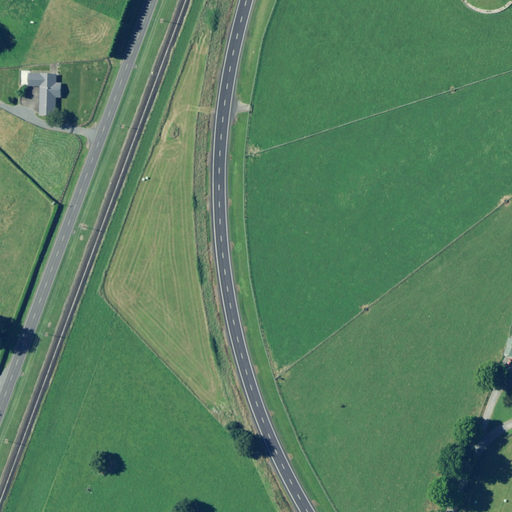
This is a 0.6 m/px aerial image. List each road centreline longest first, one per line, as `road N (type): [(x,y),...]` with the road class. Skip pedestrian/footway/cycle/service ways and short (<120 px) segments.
road 1 (primary): [(307,511),(251,388),(220,240),(219,141),(245,0)]
road 2 (secondary): [(0,411),(152,0)]
